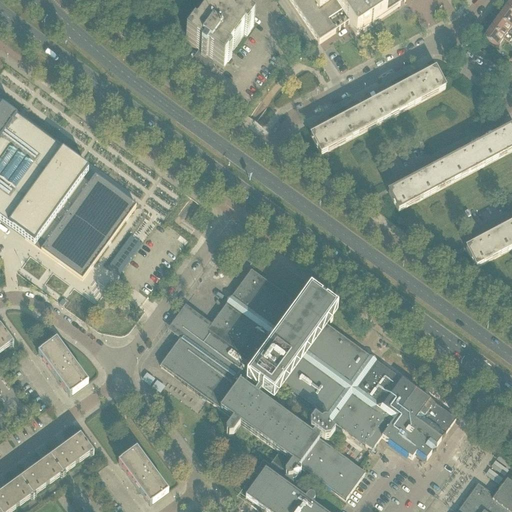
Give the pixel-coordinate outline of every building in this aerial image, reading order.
[(193,32),(185,43),(199,52),(195,58),(209,68),(213,63),(223,70),(231,59),(229,57),(244,37),(246,38),(254,27),(238,15),(238,14),(234,11),(233,12),(217,0),(216,0),(209,11),(211,13),(196,33),(193,32)] [(288,0),(319,45),(348,25),(356,36),(400,6),(398,4),(403,0),(288,0)] [(511,16),(505,11),(498,21),(510,30),(511,27),(511,16)] [(498,21),(491,30),(503,39),(509,43),(511,38),(511,31),(510,30),(498,21)] [(503,39),(491,30),(483,40),(496,49),(503,39)] [(414,83),(404,88),(414,107),(445,90),(435,72),(414,83)] [(394,94),(373,105),(383,123),(414,107),(404,88),(394,94)] [(352,116),(342,122),(352,140),(383,123),(373,105),(352,116)] [(0,219),(26,238),(25,240),(82,282),(136,208),(79,166),(77,168),(58,154),(60,152),(0,108),(0,219)] [(352,140),(342,122),(332,127),(311,138),(320,156),(352,140)] [(511,128),(482,145),(491,163),(511,152),(511,128)] [(482,145),(450,161),(460,180),(491,163),(482,145)] [(121,175),(117,183),(132,192),(143,173),(110,155),(104,165),(121,175)] [(450,161),(419,178),(429,196),(460,180),(450,161)] [(429,196),(419,178),(388,194),(398,213),(429,196)] [(126,226),(104,260),(117,269),(139,235),(126,226)] [(511,226),(511,227),(497,234),(507,253),(511,250),(511,249),(511,226)] [(497,234),(466,251),(476,269),(507,253),(497,234)] [(89,309),(113,277),(100,267),(76,299),(89,309)] [(227,305),(211,326),(192,312),(174,336),(180,341),(160,368),(207,402),(233,421),(226,430),(226,435),(228,437),(233,436),(240,426),(279,454),(271,465),(266,473),(265,472),(260,479),(245,500),(261,511),(319,511),(312,506),(314,504),(314,502),(315,502),(315,500),(314,499),(313,498),(312,497),(311,497),(310,497),(309,497),(308,497),(308,498),(307,498),(306,499),(294,489),(292,483),(295,482),(296,480),(299,476),(301,474),(300,471),(298,470),(299,469),(345,502),(365,475),(319,441),(321,439),(324,441),(330,440),(335,434),(328,429),(332,423),(372,452),(381,439),(412,461),(414,457),(424,465),(432,454),(436,452),(436,448),(455,421),(456,421),(415,391),(376,363),(374,358),(369,358),(326,326),(330,320),(332,321),(329,324),(330,324),(332,321),(330,320),(335,314),(310,296),(306,302),(304,301),(302,304),(304,301),(306,302),(301,309),(251,272),(231,298),(227,300),(227,305)] [(0,329),(0,352),(11,345),(13,347),(0,329)] [(41,354),(38,356),(45,364),(66,393),(69,398),(72,396),(88,385),(56,342),(41,354)] [(161,381),(165,374),(149,364),(144,371),(161,381)] [(142,381),(150,387),(155,380),(147,374),(142,381)] [(152,388),(160,395),(164,389),(165,388),(156,382),(152,388)] [(80,438),(50,460),(63,478),(64,478),(62,475),(91,454),(93,457),(93,456),(80,438)] [(118,465),(128,478),(129,477),(141,494),(140,494),(150,507),(152,505),(152,506),(168,494),(136,452),(121,463),(118,465)] [(50,460),(21,482),(34,500),(32,497),(61,476),(63,478),(50,460)] [(511,511),(511,478),(508,483),(506,481),(492,502),(488,499),(490,495),(477,486),(458,511),(511,511)] [(21,482),(0,497),(0,511),(11,511),(32,497),(34,500),(21,482)]
